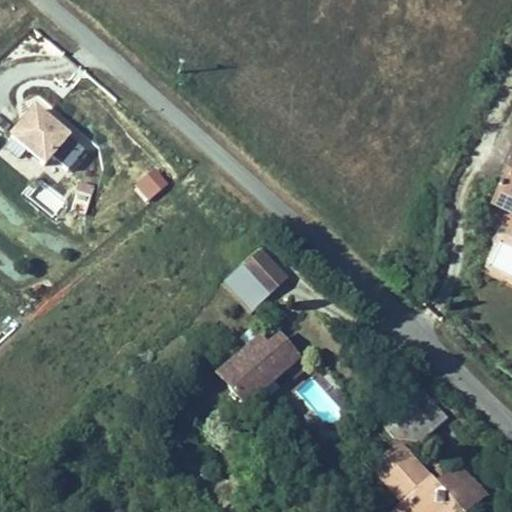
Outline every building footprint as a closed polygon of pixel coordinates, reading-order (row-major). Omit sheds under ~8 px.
[(44,169),(59,182),(88,149),(38,104),(0,146),(0,153),(32,183),(44,169)] [(154,167),(132,188),(148,203),(169,182),(154,167)] [(511,176),(503,197),(511,202),(511,176)] [(511,224),(511,202),(503,197),(494,216),(511,224)] [(264,282),(245,297),(259,312),(277,295),(264,282)] [(293,310),(277,295),(259,312),(276,330),(293,310)] [(214,409),(224,420),(266,387),(255,372),(214,409)] [(266,387),(224,420),(231,428),(226,431),(233,438),(236,433),(243,439),(285,404),(291,412),(305,401),(279,372),(266,387)] [(431,415),(391,449),(401,462),(430,456),(452,440),(431,415)] [(396,511),(496,511),(492,508),(488,511),(476,511),(460,494),(445,507),(407,467),(379,494),(396,511)] [(469,485),(460,494),(476,511),(488,511),(492,508),(469,485)]
